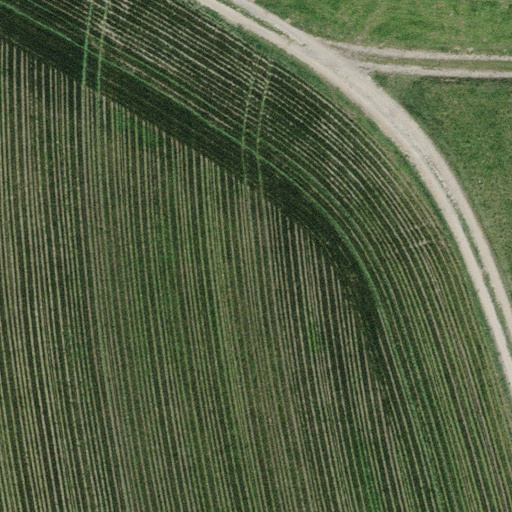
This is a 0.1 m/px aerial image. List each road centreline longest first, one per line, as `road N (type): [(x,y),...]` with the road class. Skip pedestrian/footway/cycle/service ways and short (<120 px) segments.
road 1 (unknown): [(320,48),(400,120),(470,234),(511,356)]
road 2 (track): [(320,48),(511,70)]
